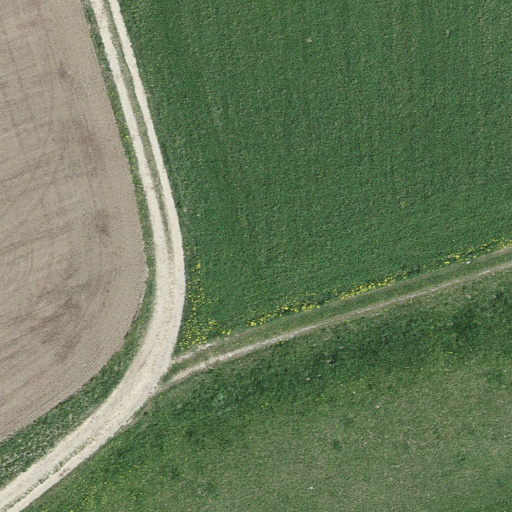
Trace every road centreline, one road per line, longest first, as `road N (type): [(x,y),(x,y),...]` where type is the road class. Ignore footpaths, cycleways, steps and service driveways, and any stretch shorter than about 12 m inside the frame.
road 1 (track): [(7,511),(153,399),(183,294),(107,0)]
road 2 (track): [(511,264),(153,399)]
